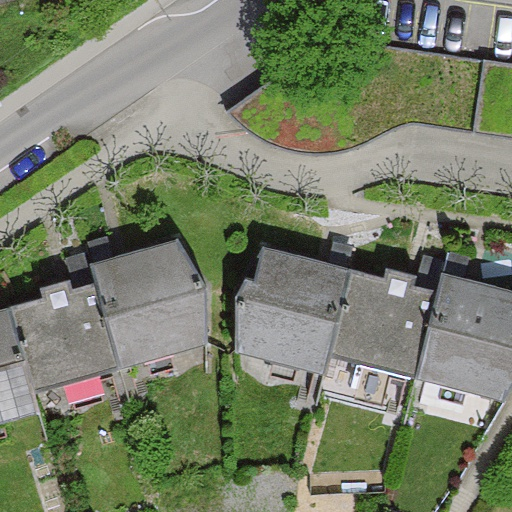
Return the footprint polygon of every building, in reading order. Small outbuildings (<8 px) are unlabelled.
[(511,51),(487,48),(476,120),(511,125),(511,51)] [(92,273),(97,290),(120,372),(211,346),(183,247),(92,273)] [(354,279),(265,261),(245,362),(333,380),(354,279)] [(438,296),(354,279),(333,380),(417,397),(420,385),(438,296)] [(511,296),(440,282),(438,296),(420,385),(511,403),(511,296)] [(97,290),(10,314),(34,396),(120,372),(97,290)] [(0,317),(0,425),(39,415),(34,396),(10,314),(0,317)]
